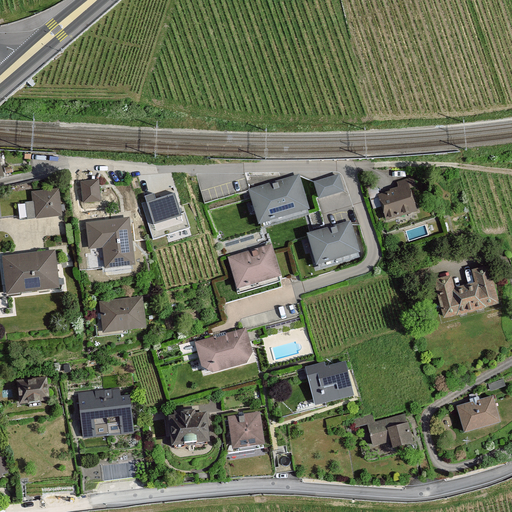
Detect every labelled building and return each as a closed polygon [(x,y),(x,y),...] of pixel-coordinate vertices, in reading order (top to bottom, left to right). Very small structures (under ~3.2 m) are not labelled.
[(338,176),(313,184),(318,199),(343,191),(338,176)] [(275,183),(249,191),(259,227),(309,212),(298,177),(275,183)] [(95,178),(75,180),(77,206),(97,204),(95,178)] [(373,194),(379,221),(414,212),(407,185),(373,194)] [(57,188),(27,190),(29,218),(59,216),(57,188)] [(169,193),(137,204),(149,242),(188,229),(182,211),(176,213),(174,208),(169,193)] [(115,219),(79,223),(82,251),(94,249),(96,272),(127,269),(122,219),(115,219)] [(329,229),(306,236),(315,268),(359,255),(349,223),(329,229)] [(223,259),(232,291),(275,278),(271,266),(265,246),(223,259)] [(49,249),(0,254),(0,291),(0,295),(53,289),(49,249)] [(488,269),(432,282),(440,319),(496,306),(488,269)] [(136,297),(90,302),(94,334),(140,329),(136,297)] [(217,335),(188,343),(197,376),(250,362),(242,329),(217,335)] [(350,396),(340,362),(320,368),(319,363),(298,368),(309,407),(350,396)] [(6,383),(7,404),(41,402),(39,381),(6,383)] [(116,390),(72,394),(77,439),(130,434),(127,395),(116,396),(116,390)] [(490,396),(451,406),(458,432),(497,423),(490,396)] [(202,413),(161,416),(165,449),(205,446),(202,413)] [(253,413),(221,417),(226,451),(258,447),(253,413)] [(409,443),(400,415),(361,428),(367,447),(382,443),(385,451),(409,443)]
